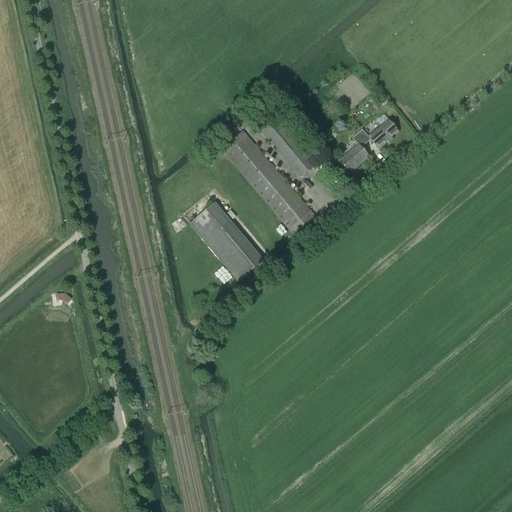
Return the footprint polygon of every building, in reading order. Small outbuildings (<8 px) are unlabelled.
[(300,179),(315,166),(268,111),(253,124),(300,179)] [(357,135),(365,146),(370,142),(378,151),(397,134),(387,122),(368,138),(362,131),(357,135)] [(317,222),(310,213),(242,133),(222,150),(296,239),(307,230),(311,234),(315,230),(312,226),(317,222)] [(365,146),(357,135),(352,140),(358,147),(338,163),(349,176),(368,159),(360,150),(365,146)] [(190,226),(236,280),(238,283),(263,262),(214,205),(190,226)] [(56,296),(56,302),(62,302),(67,305),(71,301),(64,295),(56,296)]
